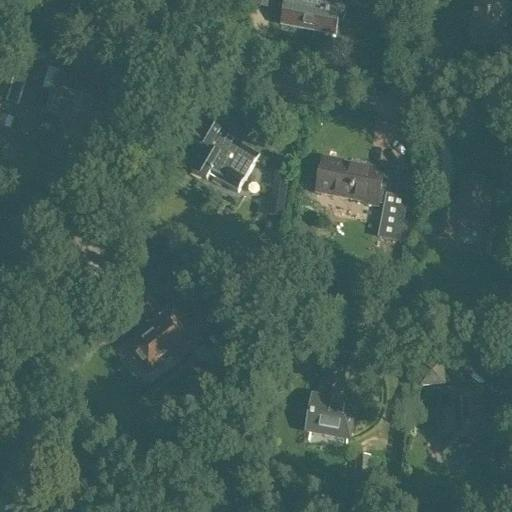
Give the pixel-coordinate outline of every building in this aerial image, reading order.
[(345,17),(348,0),(347,0),(281,0),(281,5),(286,6),(282,25),(337,35),(341,16),(345,17)] [(498,48),(506,0),(479,0),(478,10),(476,11),(475,13),(474,15),(473,18),(474,20),(476,25),(472,44),(498,48)] [(30,111),(57,119),(63,131),(57,151),(77,157),(81,144),(96,136),(105,106),(97,90),(82,85),(66,94),(56,91),(55,94),(37,89),(30,111)] [(229,138),(205,123),(193,143),(204,149),(191,172),(206,181),(209,177),(237,193),(258,158),(228,140),(229,138)] [(384,172),(323,161),(317,193),(364,202),(364,204),(378,206),(384,172)] [(486,228),(494,185),(462,179),(457,210),(441,207),(435,239),(452,242),(456,222),(486,228)] [(378,237),(402,241),(405,223),(401,222),(406,199),(386,195),(378,237)] [(282,219),(285,200),(260,197),(258,217),(282,219)] [(164,263),(158,274),(160,275),(173,282),(179,271),(164,263)] [(137,306),(152,325),(156,330),(130,351),(149,374),(175,352),(180,358),(203,339),(215,329),(204,315),(191,325),(175,305),(170,310),(169,309),(168,310),(168,311),(163,315),(148,297),(137,306)] [(417,306),(402,305),(401,338),(426,340),(426,331),(419,331),(420,323),(416,316),(417,306)] [(238,308),(225,315),(230,323),(243,317),(238,308)] [(443,361),(419,362),(421,386),(445,384),(443,361)] [(325,371),(320,398),(313,396),(306,433),(349,441),(356,404),(338,401),(340,389),(344,390),(347,375),(325,371)] [(483,428),(481,390),(441,393),(445,454),(469,452),(470,453),(486,452),(485,428),(483,428)] [(358,457),(356,492),(369,493),(371,458),(358,457)]
